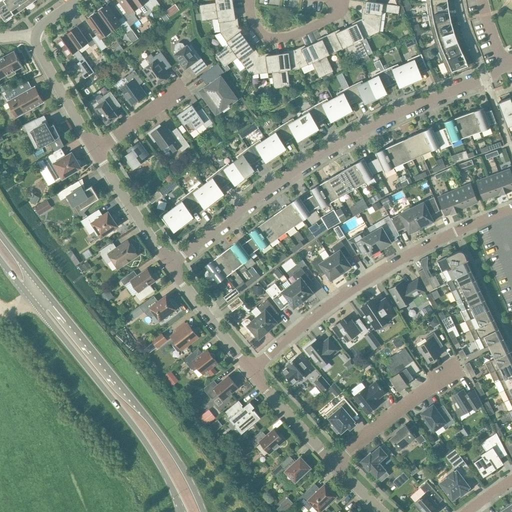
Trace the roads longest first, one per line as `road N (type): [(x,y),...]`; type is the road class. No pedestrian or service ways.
road 1 (residential): [(502,70),(339,143),(170,266)]
road 2 (tertiary): [(199,511),(0,235)]
road 3 (tertiary): [(0,251),(176,511)]
road 4 (residential): [(496,216),(336,302),(251,370)]
road 5 (residential): [(333,463),(459,364)]
road 6 (residential): [(251,0),(249,14),(273,43),(290,43),(335,18),(338,3),(327,0)]
road 7 (residential): [(170,266),(94,150)]
road 8 (residential): [(251,370),(170,266)]
road 9 (residential): [(94,150),(35,36)]
road 10 (residential): [(333,463),(251,370)]
